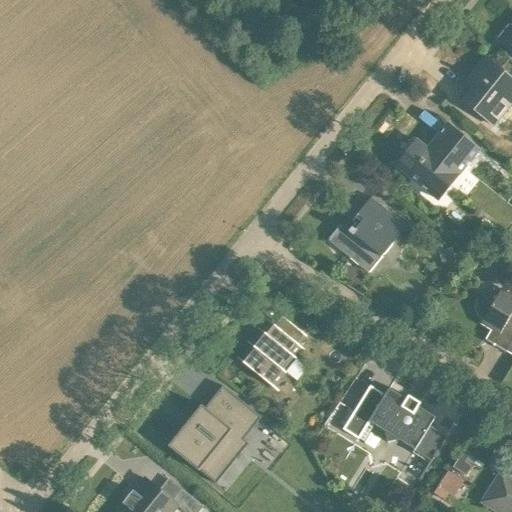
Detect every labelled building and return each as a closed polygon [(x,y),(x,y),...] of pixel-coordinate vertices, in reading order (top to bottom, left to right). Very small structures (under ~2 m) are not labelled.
[(503,40),(502,41),(511,49),(511,26),(511,29),(511,31),(505,42),(503,40)] [(461,101),(493,127),(511,103),(511,80),(484,58),(469,77),(475,83),(461,101)] [(458,176),(478,151),(447,126),(437,139),(441,143),(432,154),(416,142),(396,167),(433,197),(453,172),(458,176)] [(354,232),(350,229),(349,228),(348,227),(347,227),(346,227),(344,227),(343,227),(342,227),(340,228),(339,229),(328,242),(368,274),(405,228),(371,200),(372,199),(371,198),(352,222),(353,223),(356,219),(361,223),(354,232)] [(452,248),(438,252),(442,266),(455,263),(452,248)] [(511,296),(501,290),(498,294),(492,292),(490,292),(483,294),(479,297),(478,299),(476,305),(476,311),(478,317),(483,320),(481,324),(492,332),(486,342),(505,354),(511,342),(511,296)] [(250,347),(240,360),(236,358),(235,359),(277,393),(278,391),(274,388),(285,375),(287,377),(288,376),(291,378),(301,366),(298,363),(299,362),(293,358),(300,349),(303,352),(304,351),(299,347),(306,338),(307,337),(279,315),(278,316),(279,317),(272,325),(267,320),(266,321),(269,324),(262,332),(258,328),(257,329),(258,330),(253,337),(255,339),(250,345),(247,342),(246,343),(250,347)] [(370,387),(359,404),(343,431),(358,441),(359,440),(363,442),(374,425),(384,432),(387,444),(399,441),(414,450),(412,453),(430,465),(434,458),(437,459),(439,455),(437,453),(446,438),(429,428),(435,419),(416,407),(418,403),(410,398),(407,401),(389,390),(384,398),(382,396),(382,395),(370,387)] [(222,389),(204,410),(200,407),(167,449),(197,473),(198,473),(215,487),(248,446),(243,442),(260,420),(222,389)] [(345,426),(354,412),(348,409),(340,423),(345,426)] [(462,451),(452,469),(465,477),(472,466),(479,471),(483,464),(462,451)] [(470,485),(450,472),(435,494),(446,501),(450,495),(459,501),(470,485)] [(511,511),(511,480),(500,473),(481,503),(494,511),(511,511)] [(174,511),(178,508),(158,491),(143,479),(116,511),(174,511)] [(192,498),(191,499),(181,511),(182,511),(199,511),(203,507),(192,498)]
